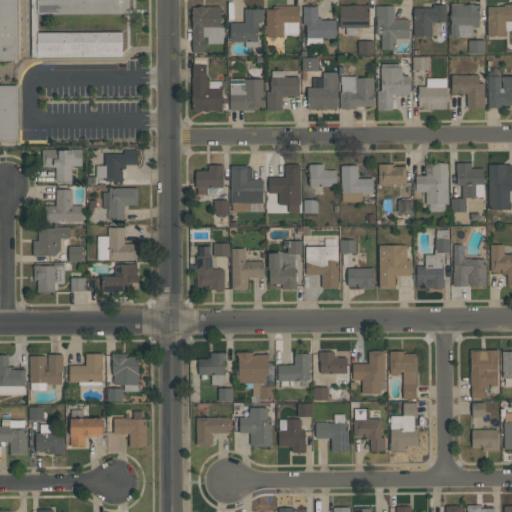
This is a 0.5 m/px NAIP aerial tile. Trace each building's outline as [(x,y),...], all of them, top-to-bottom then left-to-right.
[(16,0),(17,60),(0,60),(0,0),(16,0)] [(36,0),(129,0),(129,14),(36,15),(36,0)] [(479,5),(479,26),(473,26),(473,36),(450,36),(450,24),(450,20),(449,16),(450,14),(450,4),(466,4),(466,5),(470,3),(474,5),(479,5)] [(511,30),(506,30),(506,35),(487,35),(487,6),(503,6),(503,4),(511,4),(511,3),(511,30)] [(220,15),(221,18),(220,22),(220,24),(223,24),(223,35),(222,35),(222,43),(208,43),(207,36),(205,36),(205,52),(192,52),(192,37),(191,27),(192,27),(192,21),(191,18),(192,16),(192,7),(196,7),(200,5),(204,7),(208,7),(208,6),(220,6),(220,15)] [(299,5),(299,22),(298,22),(298,34),(283,35),(283,37),(265,37),(265,10),(274,10),(274,9),(278,9),(278,5),(299,5)] [(339,5),(348,5),(361,5),(368,5),(368,27),(358,27),(358,35),(346,35),(346,27),(339,27),(339,5)] [(394,5),(394,19),(408,19),(409,38),(396,38),(396,50),(381,50),(381,37),(381,36),(381,35),(376,35),(376,6),(394,5)] [(413,36),(413,8),(432,8),(432,5),(446,5),(446,22),(432,22),(432,36),(413,36)] [(335,19),(336,38),(322,38),(322,45),(306,45),(306,25),(303,25),(303,6),(317,6),(317,18),(321,18),(321,20),(335,19)] [(263,9),(263,13),(262,13),(262,22),(258,22),(258,32),(257,32),(257,47),(245,47),(245,41),(229,42),(229,23),(244,23),(244,9),(263,9)] [(36,32),(122,31),(123,56),(37,57),(36,32)] [(484,53),(468,53),(468,40),(485,40),(484,53)] [(357,54),(357,41),(374,41),(374,54),(357,54)] [(428,70),(412,70),(412,56),(428,56),(428,70)] [(302,71),(302,57),(318,57),(318,71),(302,71)] [(222,110),(212,110),(206,112),(201,110),(192,110),(192,101),(190,98),(192,95),(191,78),(193,78),(193,63),(199,63),(199,64),(205,64),(206,78),(208,78),(208,81),(221,81),(221,88),(222,110)] [(400,64),(400,67),(402,67),(402,75),(409,75),(409,95),(392,95),(392,108),(391,108),(391,110),(376,110),(376,90),(380,90),(380,67),(381,67),(381,64),(400,64)] [(266,110),(266,91),(269,91),(269,89),(270,89),(270,77),(271,77),(271,71),(283,71),(283,76),(298,76),(298,96),(282,96),(281,96),(281,108),(282,108),(282,110),(266,110)] [(307,108),(307,87),(313,87),(313,77),(322,77),(322,72),(336,72),(336,108),(307,108)] [(484,108),(466,108),(466,93),(452,93),(451,75),(479,75),(479,83),(484,83),(484,108)] [(340,109),(340,92),(341,92),(341,84),(340,84),(340,76),(357,76),(357,77),(373,77),(373,106),(356,106),(356,109),(349,109),(345,110),(345,109),(340,109)] [(488,107),(488,90),(487,90),(487,76),(500,76),(500,87),(502,87),(502,76),(511,76),(511,105),(501,105),(501,107),(488,107)] [(446,108),(418,108),(418,100),(416,97),(418,93),(418,86),(426,86),(426,78),(446,78),(446,93),(448,97),(446,100),(446,108)] [(262,79),(263,107),(255,107),(255,110),(230,110),(229,85),(244,84),(244,79),(262,79)] [(18,141),(0,141),(0,85),(16,85),(18,141)] [(72,182),(55,182),(55,167),(41,167),(41,149),(59,149),(59,150),(71,150),(71,149),(82,149),(82,166),(71,166),(71,169),(72,182)] [(95,178),(96,165),(104,165),(104,153),(123,153),(123,150),(136,150),(136,164),(125,164),(125,169),(122,169),(122,180),(105,180),(105,178),(95,178)] [(455,162),(471,162),(471,168),(483,168),(483,196),(476,196),(476,197),(465,197),(465,212),(450,212),(450,198),(462,198),(462,185),(456,185),(456,171),(455,171),(455,162)] [(300,163),(300,204),(299,204),(299,212),(288,212),(288,204),(278,204),(278,193),(268,193),(268,177),(284,177),(284,163),(300,163)] [(447,163),(447,204),(444,204),(444,211),(429,211),(429,204),(426,204),(426,192),(415,192),(415,176),(426,176),(426,175),(431,175),(431,163),(447,163)] [(262,203),(250,203),(250,211),(231,211),(231,203),(230,203),(229,165),(247,164),(247,167),(251,167),(251,179),(261,179),(262,203)] [(336,170),(336,186),(309,186),(309,172),(308,172),(308,164),(323,164),(323,169),(326,169),(326,170),(336,170)] [(405,166),(406,184),(378,184),(378,164),(394,164),(394,166),(405,166)] [(511,164),(511,177),(511,201),(510,201),(510,209),(488,209),(488,164),(511,164)] [(217,192),(217,194),(207,194),(197,194),(197,188),(195,188),(195,170),(208,170),(208,165),(223,165),(223,188),(222,188),(217,192)] [(342,202),(342,193),(341,193),(341,166),(357,166),(357,179),(372,178),(372,194),(362,194),(362,202),(342,202)] [(124,220),(108,220),(108,208),(102,208),(102,192),(108,192),(108,187),(137,187),(137,205),(124,205),(124,220)] [(83,221),(44,222),(44,206),(55,206),(55,200),(56,200),(55,189),(72,189),(72,205),(83,205),(83,221)] [(303,212),(303,199),(317,199),(317,213),(303,212)] [(412,199),(412,213),(397,213),(397,199),(412,199)] [(213,213),(213,200),(228,200),(228,213),(225,213),(225,216),(216,216),(217,213),(213,213)] [(38,241),(38,228),(53,228),(53,227),(67,227),(67,238),(60,238),(60,249),(55,255),(41,255),(41,256),(33,256),(33,241),(38,241)] [(137,259),(97,259),(97,236),(108,236),(108,227),(124,227),(124,244),(137,243),(137,259)] [(437,252),(435,252),(435,249),(435,239),(436,239),(436,229),(449,229),(448,239),(450,239),(450,252),(437,252)] [(354,253),(340,253),(340,240),(354,240),(354,253)] [(268,253),(277,253),(277,251),(281,251),(282,252),(283,252),(287,252),(287,247),(288,247),(288,241),(301,241),(301,253),(294,254),(295,267),(295,280),(297,280),(297,290),(281,290),(281,284),(275,284),(275,283),(269,283),(269,269),(268,269),(268,253)] [(213,243),(228,243),(228,256),(213,256),(213,243)] [(490,272),(490,245),(503,244),(503,254),(511,253),(511,286),(507,286),(507,274),(502,274),(502,271),(490,272)] [(379,288),(378,245),(406,245),(406,259),(410,259),(411,275),(394,276),(394,288),(379,288)] [(452,286),(452,272),(453,272),(453,245),(463,245),(463,257),(465,257),(465,258),(470,258),(470,259),(485,259),(485,285),(469,286),(468,273),(467,273),(467,286),(452,286)] [(82,246),(82,261),(68,261),(68,246),(82,246)] [(337,246),(338,287),(321,287),(321,274),(305,274),(305,246),(337,246)] [(263,277),(247,277),(248,289),(231,290),(231,248),(244,248),(245,261),(263,261),(263,277)] [(416,288),(415,280),(416,280),(416,266),(424,266),(424,254),(434,254),(434,249),(435,249),(435,252),(437,252),(442,268),(442,279),(444,279),(444,287),(430,287),(430,288),(416,288)] [(196,255),(212,255),(212,269),(224,269),(224,289),(209,290),(209,288),(196,288),(196,255)] [(137,263),(136,274),(138,274),(138,282),(131,282),(131,291),(102,291),(88,290),(88,277),(101,277),(101,276),(114,276),(114,264),(129,264),(129,263),(137,263)] [(55,292),(37,292),(37,281),(33,281),(33,265),(38,265),(38,266),(63,266),(63,283),(55,283),(55,292)] [(374,288),(358,289),(358,286),(347,286),(346,268),(373,267),(373,283),(374,283),(374,288)] [(70,291),(70,277),(84,277),(84,291),(70,291)] [(469,349),(484,349),(484,350),(497,350),(497,386),(485,386),(485,398),(471,398),(471,385),(470,385),(470,371),(470,357),(469,357),(469,349)] [(352,380),(352,363),(368,363),(368,351),(371,351),(371,350),(381,350),(381,351),(384,351),(384,381),(380,381),(380,393),(361,393),(361,380),(352,380)] [(334,357),(346,357),(346,373),(320,373),(320,360),(319,360),(319,352),(334,351),(334,357)] [(403,384),(402,371),(400,371),(400,375),(390,375),(390,372),(389,372),(389,351),(406,351),(406,353),(416,353),(417,371),(415,371),(415,383),(403,384)] [(511,386),(504,386),(504,378),(502,378),(502,352),(511,351),(511,386)] [(223,384),(211,385),(211,375),(198,375),(198,359),(207,359),(207,358),(210,358),(210,352),(226,352),(226,361),(225,361),(225,375),(223,375),(223,384)] [(235,352),(254,352),(254,354),(267,354),(267,375),(265,375),(265,383),(261,383),(261,385),(259,385),(259,396),(252,396),(252,383),(235,383),(235,370),(238,370),(238,358),(237,358),(237,355),(235,355),(235,352)] [(102,385),(78,385),(78,382),(69,382),(69,365),(85,365),(85,354),(102,353),(102,385)] [(137,357),(137,391),(124,391),(124,385),(114,385),(114,375),(112,375),(112,358),(111,358),(111,353),(127,353),(127,357),(137,357)] [(309,380),(278,381),(277,365),(289,365),(289,364),(293,364),(293,354),(309,353),(309,380)] [(0,394),(0,354),(8,354),(8,367),(13,367),(13,369),(24,369),(24,394),(0,394)] [(63,354),(63,371),(61,371),(61,384),(46,384),(46,390),(30,390),(30,383),(29,383),(29,356),(46,355),(46,365),(48,365),(47,354),(63,354)] [(415,383),(415,398),(403,399),(403,384),(415,383)] [(274,385),(274,399),(259,399),(259,396),(259,385),(261,385),(274,385)] [(233,401),(218,401),(218,388),(232,387),(233,401)] [(327,387),(327,400),(313,400),(313,387),(327,387)] [(122,401),(107,401),(107,388),(122,388),(122,401)] [(416,402),(416,417),(413,417),(413,428),(417,428),(417,445),(404,445),(405,451),(389,451),(389,443),(390,443),(390,415),(401,415),(401,416),(403,416),(402,402),(416,402)] [(472,416),(471,402),(484,402),(485,416),(472,416)] [(312,416),(297,416),(297,403),(312,403),(312,416)] [(28,420),(28,406),(43,406),(43,420),(28,420)] [(267,407),(267,417),(271,417),(271,445),(269,445),(269,446),(254,446),(254,445),(250,445),(250,433),(239,433),(239,417),(249,417),(249,407),(267,407)] [(354,409),(369,408),(369,419),(380,419),(381,438),(384,438),(384,451),(370,451),(369,439),(365,439),(365,437),(353,437),(353,419),(354,419),(354,409)] [(511,449),(504,449),(503,422),(504,422),(504,412),(511,412),(511,449)] [(196,417),(227,417),(227,432),(211,433),(211,444),(209,444),(209,446),(199,446),(199,445),(196,445),(196,417)] [(70,445),(70,419),(102,418),(102,435),(92,435),(92,437),(85,437),(85,445),(70,445)] [(146,418),(146,447),(129,448),(128,434),(113,434),(113,418),(125,418),(125,419),(146,418)] [(305,451),(291,452),(291,446),(278,446),(278,430),(279,430),(278,419),(285,419),(285,418),(300,418),(301,430),(304,430),(304,443),(305,443),(305,451)] [(26,455),(10,455),(9,441),(0,441),(0,425),(9,425),(9,420),(24,420),(24,426),(26,426),(26,455)] [(348,451),(331,451),(330,438),(315,438),(315,421),(327,421),(327,422),(332,422),(332,423),(347,423),(348,451)] [(62,453),(47,453),(47,450),(36,451),(35,433),(40,432),(40,424),(51,424),(51,432),(62,432),(62,453)] [(471,447),(471,429),(497,429),(497,445),(498,445),(498,450),(482,450),(482,447),(471,447)]
